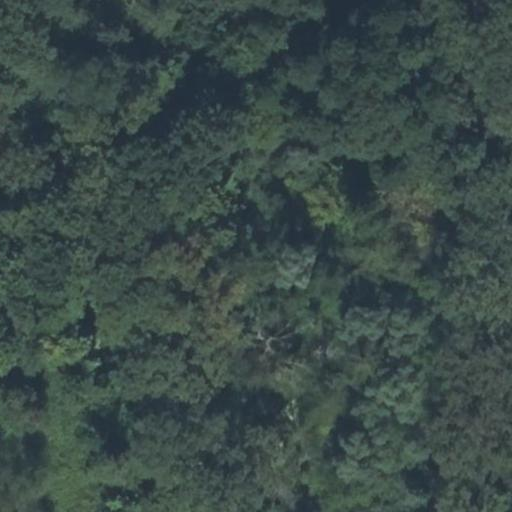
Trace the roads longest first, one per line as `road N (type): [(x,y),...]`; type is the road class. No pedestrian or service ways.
road 1 (track): [(0,191),(331,0)]
road 2 (track): [(127,117),(67,0)]
